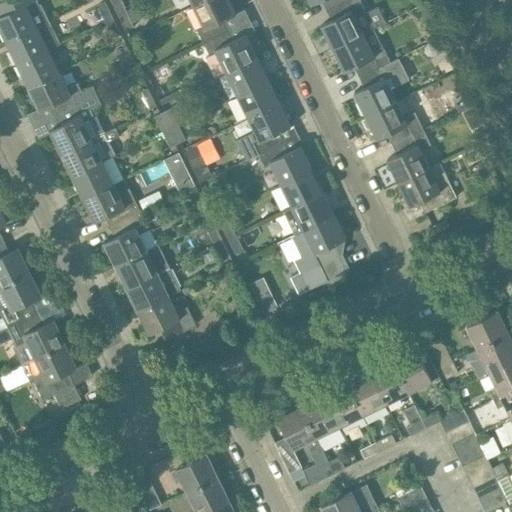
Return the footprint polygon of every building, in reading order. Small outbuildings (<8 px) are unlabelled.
[(0,27),(6,40),(49,20),(41,3),(39,4),(37,0),(4,0),(0,2),(6,13),(0,15),(0,27)] [(110,0),(118,15),(126,11),(120,0),(110,0)] [(229,0),(206,0),(193,6),(203,26),(197,29),(203,42),(229,30),(224,20),(236,14),(229,0)] [(320,0),(322,0),(327,10),(346,0),(309,0),(312,4),(320,0)] [(322,25),(333,48),(364,33),(374,28),(360,0),(346,0),(327,10),(332,20),(322,25)] [(97,5),(106,21),(113,18),(105,1),(97,5)] [(126,11),(118,15),(126,31),(134,27),(126,11)] [(113,18),(106,21),(113,37),(121,33),(113,18)] [(18,64),(48,49),(60,43),(49,20),(6,40),(18,64)] [(215,78),(226,73),(257,57),(246,34),(234,40),(229,30),(203,42),(210,55),(205,57),(215,78)] [(364,33),(333,48),(344,71),(355,67),(360,77),(391,62),(382,44),(372,49),(364,33)] [(29,87),(59,73),(48,49),(18,64),(29,87)] [(238,96),(269,80),(257,57),(226,73),(238,96)] [(398,58),(391,62),(360,77),(365,87),(354,92),(366,115),(397,100),(391,89),(409,80),(398,58)] [(59,73),(29,87),(40,110),(51,105),(55,115),(97,94),(93,85),(82,91),(78,83),(66,88),(59,73)] [(280,103),(269,80),(238,96),(249,118),(280,103)] [(162,104),(186,92),(184,87),(159,99),(162,104)] [(97,94),(55,115),(60,125),(50,130),(62,153),(105,132),(96,115),(94,116),(91,108),(102,103),(97,94)] [(470,98),(456,105),(459,112),(474,104),(470,98)] [(388,134),(393,144),(423,129),(415,112),(405,117),(397,100),(366,115),(377,139),(388,134)] [(280,103),(249,118),(254,130),(236,139),(246,160),(258,154),(284,142),(279,132),(291,126),(280,103)] [(162,112),(170,128),(179,124),(171,107),(162,112)] [(163,132),(170,128),(162,112),(154,115),(163,132)] [(179,124),(170,128),(178,144),(186,140),(179,124)] [(116,127),(105,132),(62,153),(73,176),(103,161),(116,155),(109,141),(120,136),(116,127)] [(480,129),(478,134),(482,141),(490,138),(484,127),(480,129)] [(178,144),(170,128),(163,132),(170,148),(178,144)] [(387,159),(399,183),(430,168),(422,151),(432,146),(423,129),(393,144),(398,154),(387,159)] [(213,161),(203,142),(186,151),(196,170),(213,161)] [(284,142),(258,154),(265,167),(271,164),(281,183),(312,168),(301,146),(288,152),(284,142)] [(185,162),(179,152),(176,153),(166,159),(172,170),(185,162)] [(103,161),(73,176),(84,198),(114,183),(103,161)] [(430,168),(399,183),(410,206),(420,201),(426,212),(457,197),(440,163),(430,168)] [(292,206),(323,192),(312,168),(281,183),(292,206)] [(105,217),(110,226),(141,211),(125,178),(114,183),(84,198),(95,222),(105,217)] [(205,209),(194,186),(185,190),(196,213),(205,209)] [(295,234),(335,215),(323,192),(292,206),(284,211),(295,234)] [(105,242),(116,264),(157,244),(141,211),(110,226),(115,237),(105,242)] [(295,234),(292,236),(302,256),(294,259),(301,272),(291,277),(299,294),(347,271),(334,244),(346,238),(335,215),(295,234)] [(228,238),(237,234),(229,218),(220,223),(228,238)] [(214,245),(223,240),(215,225),(207,229),(214,245)] [(237,234),(228,238),(236,254),(245,250),(237,234)] [(223,240),(214,245),(222,261),(231,257),(223,240)] [(0,283),(2,287),(31,273),(19,248),(10,252),(4,241),(0,243),(0,283)] [(116,264),(127,287),(170,266),(159,244),(157,244),(116,264)] [(138,310),(181,289),(170,266),(127,287),(138,310)] [(239,276),(227,268),(220,280),(232,287),(239,276)] [(39,312),(33,299),(42,295),(31,273),(2,287),(0,287),(0,307),(9,327),(39,312)] [(181,290),(181,289),(138,310),(150,334),(160,329),(165,340),(196,325),(188,307),(177,312),(169,296),(181,290)] [(272,296),(260,302),(261,304),(265,313),(277,306),(272,296)] [(498,310),(467,325),(479,348),(509,333),(505,324),(506,324),(502,315),(500,316),(498,310)] [(13,345),(23,365),(66,344),(54,320),(45,324),(39,312),(9,327),(16,344),(13,345)] [(511,339),(509,333),(479,348),(466,355),(478,378),(490,372),(511,360),(511,339)] [(431,343),(442,367),(453,361),(441,338),(431,343)] [(66,344),(23,365),(31,382),(34,381),(43,399),(54,394),(61,408),(81,399),(68,371),(77,367),(66,344)] [(404,357),(394,361),(409,392),(439,377),(425,346),(413,352),(412,350),(403,355),(404,357)] [(497,385),(488,390),(493,399),(511,389),(511,360),(490,372),(497,385)] [(376,370),(371,372),(386,403),(409,392),(394,361),(385,366),(384,364),(375,368),(376,370)] [(453,361),(442,367),(448,377),(459,372),(453,361)] [(358,379),(348,384),(363,414),(386,403),(371,372),(367,375),(366,373),(357,377),(358,379)] [(330,393),(325,395),(340,425),(363,414),(348,384),(339,388),(338,387),(329,391),(330,393)] [(497,408),(506,404),(511,416),(511,389),(493,399),(497,408)] [(312,401),(302,406),(317,437),(340,425),(325,395),(321,397),(320,395),(311,400),(312,401)] [(423,419),(415,404),(405,409),(412,424),(407,427),(411,435),(427,428),(423,419)] [(311,484),(334,473),(329,461),(317,437),(302,406),(292,411),(292,409),(283,414),(283,415),(278,418),(293,448),(307,442),(318,463),(304,470),(311,484)] [(446,432),(469,420),(466,413),(464,410),(441,421),(446,432)] [(423,419),(427,428),(441,421),(437,412),(423,419)] [(475,431),(469,420),(446,432),(452,443),(475,431)] [(452,443),(457,454),(480,443),(475,431),(452,443)] [(392,434),(376,442),(380,451),(396,443),(392,434)] [(365,458),(380,451),(376,442),(361,449),(365,458)] [(486,454),(480,443),(457,454),(463,466),(486,454)] [(187,448),(170,456),(188,491),(200,485),(218,477),(207,453),(193,460),(187,448)] [(463,466),(468,477),(491,465),(486,454),(463,466)] [(340,456),(329,461),(334,473),(345,468),(340,456)] [(504,462),(493,468),(497,476),(499,480),(510,475),(504,462)] [(474,488),(497,476),(493,468),(491,465),(468,477),(474,488)] [(398,498),(422,486),(416,475),(393,486),(398,498)] [(474,488),(479,499),(502,488),(499,480),(497,476),(474,488)] [(218,477),(188,491),(197,511),(203,511),(229,499),(218,477)] [(162,504),(150,481),(139,486),(150,509),(162,504)] [(404,509),(427,497),(422,486),(398,498),(404,509)] [(508,499),(502,488),(479,499),(485,510),(508,499)] [(322,511),(361,511),(352,491),(321,506),(324,511),(322,511)] [(135,511),(126,492),(103,504),(106,511),(135,511)] [(425,511),(433,509),(427,497),(404,509),(405,511),(425,511)] [(235,511),(229,500),(204,511),(235,511)]
